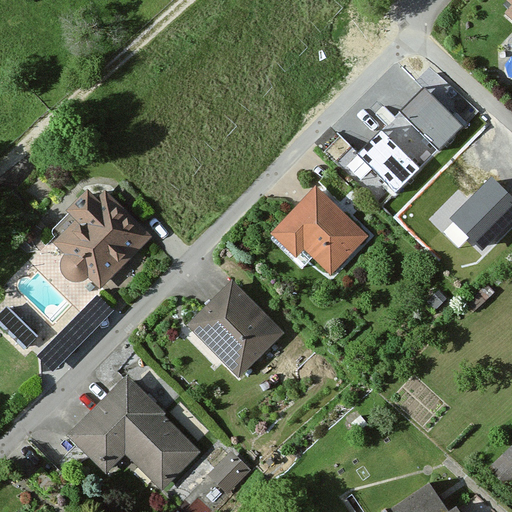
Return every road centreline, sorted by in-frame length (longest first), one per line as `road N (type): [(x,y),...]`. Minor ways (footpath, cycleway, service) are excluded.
road 1 (residential): [(0,449),(403,38)]
road 2 (track): [(0,166),(186,0)]
